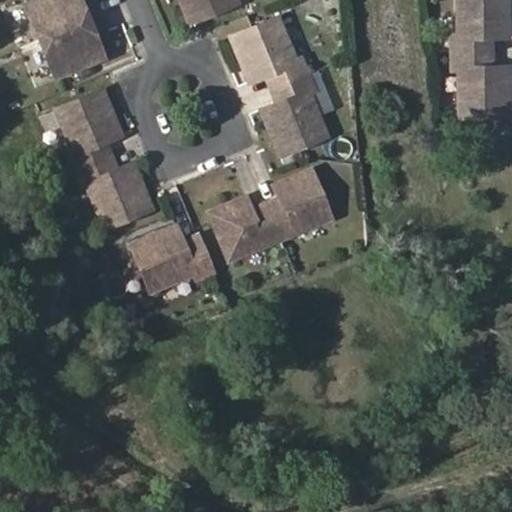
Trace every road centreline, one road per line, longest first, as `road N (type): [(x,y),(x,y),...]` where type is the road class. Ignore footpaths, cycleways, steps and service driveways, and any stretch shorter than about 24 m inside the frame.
road 1 (track): [(390,0),(411,204),(382,289),(320,357)]
road 2 (residential): [(165,64),(143,83),(136,115),(152,145),(186,158),(221,142),(234,114),(227,82),(183,60)]
